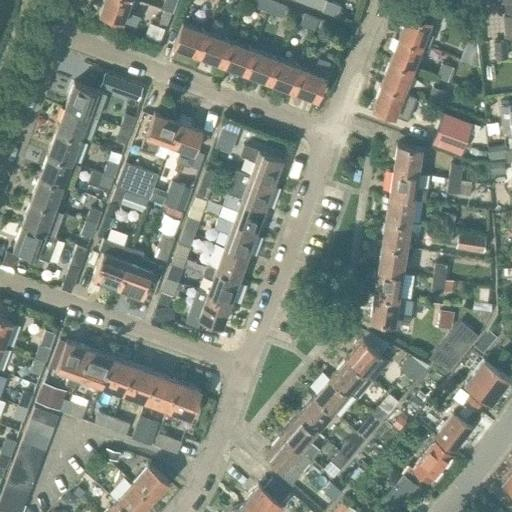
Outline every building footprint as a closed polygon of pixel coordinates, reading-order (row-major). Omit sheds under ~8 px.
[(125,11),(129,0),(103,0),(99,13),(122,21),(122,20),(135,25),(138,16),(125,11)] [(164,9),(171,12),(176,0),(165,0),(162,9),(164,9)] [(267,11),(272,0),(271,0),(254,0),(253,5),(267,11)] [(272,0),(267,11),(282,17),(286,6),(272,0)] [(315,0),(313,6),(323,10),(326,1),(326,0),(315,0)] [(511,0),(500,0),(501,3),(496,4),(497,14),(501,13),(503,33),(511,32),(511,0)] [(336,15),(340,6),(326,1),(323,10),(336,15)] [(165,28),(171,12),(164,9),(158,25),(165,28)] [(398,35),(421,44),(428,46),(432,35),(426,32),(430,20),(407,11),(398,35)] [(314,29),(318,19),(304,14),(300,23),(314,29)] [(198,54),(206,31),(182,22),(173,45),(198,54)] [(221,63),(231,40),(206,31),(198,54),(221,63)] [(412,68),(421,44),(398,35),(389,60),(412,68)] [(494,58),(508,57),(506,39),(493,41),(494,58)] [(246,72),(255,49),(231,40),(221,63),(246,72)] [(463,48),(459,58),(478,65),(477,53),(463,48)] [(269,81),(278,58),(255,49),(246,72),(269,81)] [(291,89),(301,66),(278,58),(269,81),(291,89)] [(301,66),(291,89),(316,98),(325,75),(324,75),(329,62),(318,58),(313,71),(301,66)] [(403,91),(412,68),(389,60),(381,83),(403,91)] [(447,81),(452,66),(441,62),(436,77),(447,81)] [(124,79),(118,93),(138,101),(143,86),(124,79)] [(64,105),(88,114),(96,90),(73,81),(64,105)] [(416,96),(403,91),(381,83),(372,107),(395,115),(407,119),(416,96)] [(438,105),(443,90),(432,86),(427,101),(438,105)] [(511,141),(511,101),(499,102),(503,134),(510,133),(511,142),(511,141)] [(79,138),(88,114),(64,105),(56,129),(79,138)] [(158,139),(169,143),(177,120),(153,111),(140,147),(154,152),(158,139)] [(120,126),(129,129),(134,116),(125,113),(120,126)] [(462,154),(473,124),(442,113),(431,142),(462,154)] [(224,118),(221,126),(237,132),(240,124),(224,118)] [(177,120),(169,143),(180,147),(175,161),(188,166),(202,129),(177,120)] [(125,142),(129,129),(120,126),(115,139),(125,142)] [(235,143),(239,133),(237,132),(221,126),(217,136),(235,143)] [(70,161),(79,138),(56,129),(47,153),(70,161)] [(511,142),(503,143),(503,144),(504,157),(504,159),(511,157),(511,142)] [(249,173),(273,182),(282,158),(244,144),(239,155),(254,161),(249,173)] [(393,169),(417,173),(421,147),(397,144),(393,169)] [(102,173),(113,177),(122,154),(107,148),(102,159),(107,161),(102,173)] [(65,175),(70,161),(47,153),(38,176),(61,185),(62,185),(70,187),(73,178),(65,175)] [(491,176),(505,174),(503,160),(489,162),(491,176)] [(118,179),(116,186),(132,192),(141,167),(125,161),(118,179)] [(448,178),(460,179),(462,165),(451,163),(449,171),(441,170),(440,176),(448,177),(448,178)] [(200,182),(211,187),(216,173),(205,168),(200,182)] [(273,182),(249,173),(235,168),(231,179),(226,192),(264,205),(273,182)] [(415,188),(417,173),(393,169),(389,194),(413,198),(413,197),(424,199),(425,189),(415,188)] [(104,201),(113,177),(102,173),(96,191),(92,190),(90,195),(104,201)] [(53,207),(61,185),(38,176),(30,199),(53,207)] [(460,182),(460,179),(448,178),(446,192),(458,193),(460,182)] [(460,182),(458,193),(469,195),(471,184),(471,181),(460,179),(460,182)] [(183,210),(190,192),(192,188),(176,182),(168,204),(183,210)] [(206,200),(211,187),(200,182),(194,196),(206,200)] [(119,205),(124,190),(115,187),(110,202),(119,205)] [(256,229),(264,205),(226,192),(222,204),(236,209),(232,220),(232,221),(256,229)] [(133,193),(128,206),(143,211),(147,199),(133,193)] [(409,223),(413,198),(389,194),(385,219),(409,223)] [(44,232),(53,207),(30,199),(21,223),(44,232)] [(167,205),(164,211),(179,216),(182,210),(167,205)] [(84,221),(95,225),(100,210),(89,206),(84,221)] [(440,227),(452,229),(454,215),(442,213),(440,227)] [(232,221),(232,220),(218,215),(214,228),(228,233),(224,244),(247,253),(256,229),(232,221)] [(182,230),(194,234),(199,220),(187,216),(182,230)] [(95,225),(84,221),(76,218),(72,231),(90,238),(95,225)] [(405,247),(409,223),(385,219),(381,243),(405,247)] [(39,246),(44,232),(21,223),(12,247),(37,256),(48,260),(52,251),(39,246)] [(440,227),(438,242),(450,243),(452,229),(440,227)] [(189,247),(194,234),(182,230),(178,243),(189,247)] [(166,261),(174,236),(162,232),(158,241),(153,256),(166,261)] [(472,232),(470,249),(474,250),(483,251),(485,234),(472,232)] [(117,286),(132,246),(103,236),(98,249),(102,251),(92,277),(117,286)] [(402,272),(405,247),(381,243),(377,268),(402,272)] [(79,268),(86,248),(76,244),(68,264),(79,268)] [(239,277),(247,253),(224,244),(215,267),(215,268),(239,277)] [(132,246),(117,286),(142,295),(152,268),(155,260),(141,255),(143,250),(132,246)] [(6,250),(1,263),(12,267),(16,254),(6,250)] [(432,277),(444,279),(447,264),(435,262),(432,277)] [(165,277),(177,281),(182,267),(170,263),(165,277)] [(215,268),(215,267),(206,264),(202,274),(212,277),(206,292),(230,300),(239,277),(215,268)] [(398,297),(402,272),(377,268),(374,293),(398,297)] [(172,295),(177,281),(165,277),(160,291),(172,295)] [(453,280),(444,279),(432,277),(430,291),(442,293),(443,290),(452,292),(453,280)] [(230,300),(206,292),(198,316),(201,317),(221,325),(230,300)] [(396,310),(398,297),(374,293),(370,318),(393,322),(391,331),(407,333),(411,313),(396,310)] [(474,299),(472,307),(491,309),(491,301),(474,299)] [(155,308),(154,308),(154,309),(155,321),(174,320),(173,307),(155,308)] [(0,344),(3,345),(12,321),(0,316),(0,344)] [(427,357),(427,358),(449,368),(478,334),(477,334),(459,319),(427,357)] [(39,328),(35,338),(51,344),(54,334),(39,328)] [(364,372),(372,378),(389,359),(362,336),(345,356),(346,356),(364,372)] [(77,375),(87,347),(64,339),(54,367),(68,372),(64,383),(73,386),(77,375)] [(479,339),(472,349),(481,356),(488,346),(479,339)] [(34,357),(45,361),(50,348),(38,344),(34,357)] [(99,383),(111,356),(87,347),(77,375),(99,383)] [(121,391),(133,364),(111,356),(99,383),(121,391)] [(346,356),(329,375),(348,391),(364,372),(346,356)] [(40,374),(45,361),(34,357),(29,370),(40,374)] [(489,405),(510,379),(483,358),(462,384),(470,391),(465,398),(477,408),(483,400),(489,405)] [(414,359),(404,372),(414,380),(424,367),(414,359)] [(145,400),(155,372),(133,364),(121,391),(145,400)] [(167,408),(177,380),(155,372),(145,400),(167,408)] [(332,410),(348,391),(329,375),(313,394),(332,410)] [(177,380),(167,408),(189,416),(200,388),(177,380)] [(41,386),(36,400),(50,405),(59,409),(63,398),(66,390),(43,381),(41,386)] [(17,404),(27,408),(33,394),(22,390),(17,404)] [(419,390),(416,394),(422,399),(425,395),(419,390)] [(315,429),(332,410),(313,394),(296,413),(315,429)] [(413,396),(409,403),(415,408),(420,402),(413,396)] [(64,412),(68,400),(63,398),(59,409),(58,410),(64,412)] [(68,400),(64,412),(80,418),(85,406),(68,400)] [(372,412),(381,419),(391,408),(381,400),(372,412)] [(23,421),(27,408),(17,404),(12,417),(23,421)] [(30,418),(53,426),(57,415),(34,406),(30,418)] [(109,429),(113,417),(98,411),(93,423),(109,429)] [(365,439),(381,419),(372,412),(355,431),(365,439)] [(399,414),(391,423),(398,429),(406,420),(405,420),(408,416),(402,412),(399,415),(399,414)] [(454,449),(471,427),(452,412),(435,434),(454,449)] [(307,439),(315,429),(296,413),(280,433),(311,459),(319,449),(307,439)] [(113,417),(109,429),(125,435),(129,423),(113,417)] [(49,437),(53,426),(30,418),(26,429),(49,437)] [(45,448),(49,437),(26,429),(21,440),(45,448)] [(153,444),(158,433),(149,430),(145,442),(153,444)] [(158,433),(153,444),(176,453),(180,441),(158,433)] [(290,483),(311,459),(280,433),(263,452),(281,467),(277,472),(290,483)] [(0,449),(0,450),(11,454),(16,441),(5,437),(0,449)] [(339,450),(348,458),(358,447),(348,439),(339,450)] [(41,460),(45,448),(21,440),(17,451),(41,460)] [(430,482),(452,455),(433,440),(411,467),(408,464),(402,471),(402,472),(381,498),(395,510),(416,483),(422,475),(430,482)] [(117,460),(130,464),(133,454),(120,449),(117,460)] [(0,465),(6,468),(11,454),(0,450),(0,465)] [(332,477),(348,458),(339,450),(330,461),(322,469),(332,477)] [(36,471),(41,460),(17,451),(13,462),(36,471)] [(32,482),(36,471),(13,462),(9,473),(32,482)] [(131,481),(151,498),(167,480),(147,462),(131,481)] [(105,464),(98,472),(103,477),(110,469),(105,464)] [(358,465),(349,475),(357,481),(365,471),(358,465)] [(511,470),(502,484),(506,486),(503,491),(511,498),(511,470)] [(28,493),(32,482),(9,473),(5,484),(28,493)] [(130,511),(139,511),(151,498),(131,481),(115,499),(130,511)] [(244,501),(256,511),(272,511),(274,510),(276,511),(279,511),(285,507),(281,503),(259,483),(244,501)] [(24,504),(28,493),(5,484),(1,495),(24,504)] [(72,492),(80,498),(85,491),(78,485),(72,492)] [(61,498),(66,503),(73,503),(77,497),(68,489),(61,498)] [(0,507),(12,511),(21,511),(24,504),(1,495),(0,497),(0,507)] [(130,511),(115,499),(103,511),(130,511)] [(329,511),(347,511),(351,507),(341,499),(329,511)] [(256,511),(244,501),(233,511),(256,511)]
